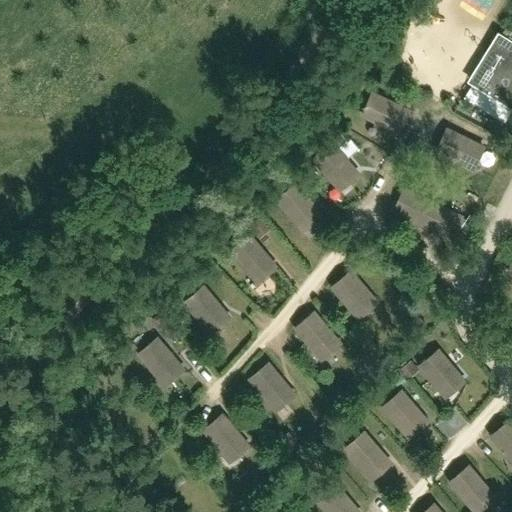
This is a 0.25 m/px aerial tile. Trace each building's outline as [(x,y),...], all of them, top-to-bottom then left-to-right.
[(511,33),(497,25),(468,75),(511,100),(511,33)] [(361,113),(397,130),(410,105),(374,87),(361,113)] [(438,149),(474,165),(485,139),(449,123),(438,149)] [(312,155),(338,186),(359,168),(334,137),(312,155)] [(275,196),(301,226),(322,208),(297,178),(275,196)] [(462,209),(406,183),(394,209),(450,235),(462,209)] [(229,248),(255,278),(276,260),(250,230),(229,248)] [(331,285),(356,315),(378,297),(352,266),(331,285)] [(181,292),(207,322),(228,304),(202,274),(181,292)] [(294,324),(320,355),(341,336),(315,306),(294,324)] [(137,352),(163,382),(184,364),(158,334),(137,352)] [(418,363),(444,394),(465,376),(440,345),(418,363)] [(249,378),(275,408),(297,390),(271,360),(249,378)] [(380,403),(406,434),(427,416),(401,385),(380,403)] [(202,426),(228,456),(249,438),(223,408),(202,426)] [(489,431),(511,459),(511,415),(510,413),(489,431)] [(343,444),(368,475),(390,457),(364,426),(343,444)] [(448,479),(473,510),(495,491),(469,461),(448,479)] [(313,496),(326,511),(355,511),(360,508),(334,478),(313,496)] [(419,511),(446,511),(435,499),(419,511)] [(272,511),(291,511),(284,503),(272,511)]
